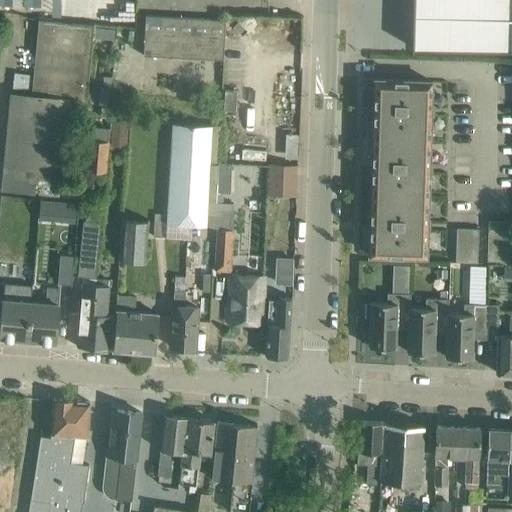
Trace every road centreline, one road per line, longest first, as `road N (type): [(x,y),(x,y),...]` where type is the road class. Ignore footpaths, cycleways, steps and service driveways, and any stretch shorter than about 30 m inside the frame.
road 1 (residential): [(321,388),(0,369)]
road 2 (unclassified): [(321,388),(315,342),(324,68)]
road 3 (residential): [(485,211),(477,78),(324,68)]
road 4 (residential): [(511,401),(321,388)]
road 5 (residential): [(321,511),(329,454),(321,388)]
